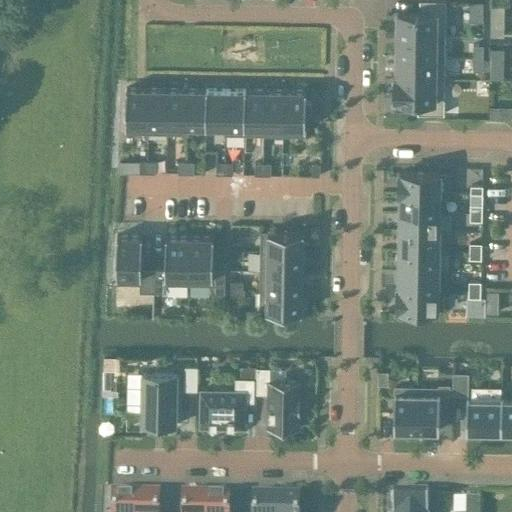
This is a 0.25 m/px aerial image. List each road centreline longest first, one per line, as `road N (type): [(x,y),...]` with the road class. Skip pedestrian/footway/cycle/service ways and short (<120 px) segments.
road 1 (residential): [(147,0),(147,15),(354,16),(353,138)]
road 2 (residential): [(347,461),(110,459)]
road 3 (residential): [(123,184),(351,188)]
road 4 (residential): [(511,466),(347,461)]
road 5 (residential): [(353,138),(511,140)]
road 6 (residential): [(347,461),(349,319)]
road 7 (residential): [(351,188),(349,319)]
